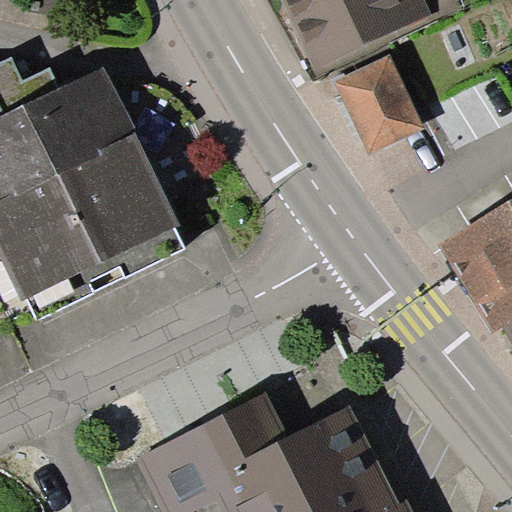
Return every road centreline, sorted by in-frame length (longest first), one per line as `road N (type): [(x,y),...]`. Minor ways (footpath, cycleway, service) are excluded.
road 1 (residential): [(0,421),(205,332),(361,249)]
road 2 (primary): [(201,0),(361,249)]
road 3 (primary): [(361,249),(511,442)]
road 4 (residential): [(361,249),(511,157)]
